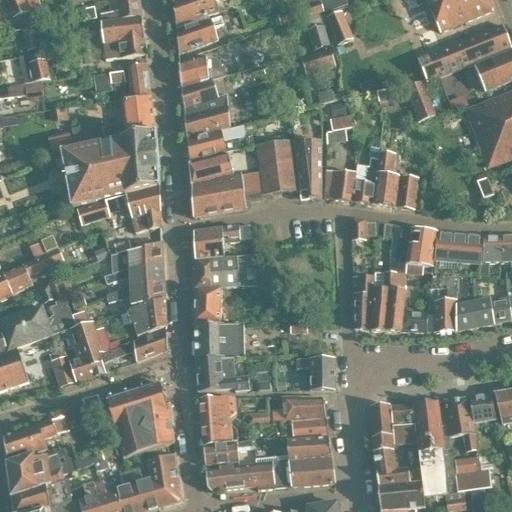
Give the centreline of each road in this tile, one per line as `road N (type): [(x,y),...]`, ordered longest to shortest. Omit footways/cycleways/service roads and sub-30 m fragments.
road 1 (residential): [(180,224),(155,0)]
road 2 (residential): [(0,415),(181,362)]
road 3 (residential): [(340,207),(511,223)]
road 4 (residential): [(348,365),(511,346)]
road 5 (residential): [(180,224),(340,207)]
road 6 (residential): [(196,511),(355,488)]
road 7 (residential): [(348,365),(340,207)]
road 8 (residential): [(196,511),(181,362)]
road 9 (residential): [(181,362),(180,224)]
road 10 (residential): [(355,488),(348,365)]
